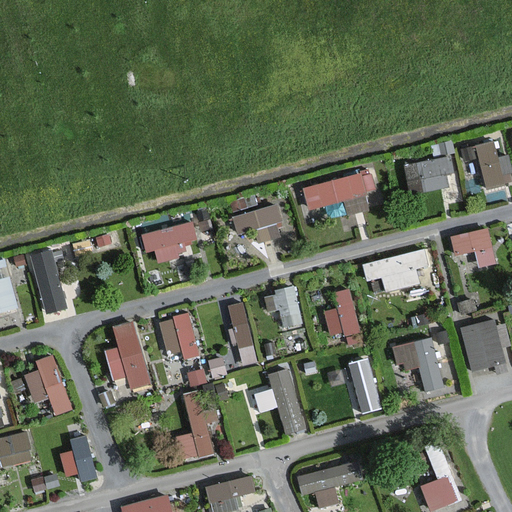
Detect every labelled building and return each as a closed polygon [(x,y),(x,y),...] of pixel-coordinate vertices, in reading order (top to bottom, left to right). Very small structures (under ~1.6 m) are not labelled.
[(511,157),(510,150),(497,153),(493,136),(474,140),(486,186),(511,179),(511,157)] [(449,151),(405,160),(411,190),(455,181),(449,151)] [(365,187),(379,184),(374,165),(302,183),(309,213),(368,199),(365,187)] [(232,211),(236,226),(257,220),(261,237),(286,230),(278,199),(232,211)] [(195,216),(147,227),(154,259),(184,252),(181,239),(199,235),(195,216)] [(454,251),(476,244),(482,264),(500,259),(488,222),(449,234),(454,251)] [(44,306),(65,303),(57,244),(35,247),(44,306)] [(363,256),(366,275),(385,272),(387,286),(419,281),(417,263),(430,261),(427,246),(363,256)] [(9,255),(0,256),(0,309),(19,305),(9,255)] [(298,282),(266,287),(269,306),(280,305),(283,322),(304,318),(298,282)] [(341,302),(325,306),(332,333),(363,325),(352,283),(336,287),(341,302)] [(230,299),(241,361),(259,358),(248,296),(230,299)] [(189,308),(159,317),(169,348),(182,344),(193,380),(210,375),(189,308)] [(462,321),(471,366),(506,359),(496,314),(462,321)] [(104,345),(114,374),(128,370),(134,386),(155,379),(135,315),(112,322),(118,341),(104,345)] [(396,341),(402,367),(421,363),(427,388),(447,383),(434,331),(396,341)] [(356,409),(381,406),(375,352),(350,355),(356,409)] [(209,356),(212,372),(228,369),(225,353),(209,356)] [(33,395),(52,391),(56,409),(71,406),(60,355),(26,362),(33,395)] [(274,385),(258,389),(262,407),(280,403),(286,429),(307,424),(293,363),(270,369),(274,385)] [(193,427),(176,431),(183,457),(220,448),(205,385),(184,390),(193,427)] [(30,429),(0,432),(0,451),(3,451),(4,460),(34,456),(30,429)] [(64,433),(69,475),(96,472),(91,430),(64,433)] [(435,473),(450,470),(444,438),(429,441),(435,473)] [(316,486),(321,502),(341,497),(337,483),(366,475),(360,453),(297,470),(302,490),(316,486)] [(213,511),(240,505),(236,489),(256,485),(253,470),(206,480),(213,511)] [(453,470),(421,482),(430,507),(462,496),(453,470)] [(173,511),(170,490),(121,499),(123,511),(173,511)]
